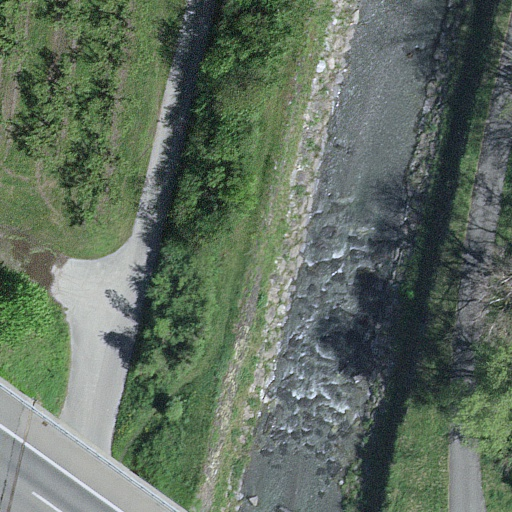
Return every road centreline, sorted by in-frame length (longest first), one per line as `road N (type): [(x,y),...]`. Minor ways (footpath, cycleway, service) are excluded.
road 1 (unclassified): [(192,0),(73,511)]
road 2 (unclassified): [(511,73),(478,258),(466,426),(469,511)]
road 3 (track): [(113,324),(0,246)]
